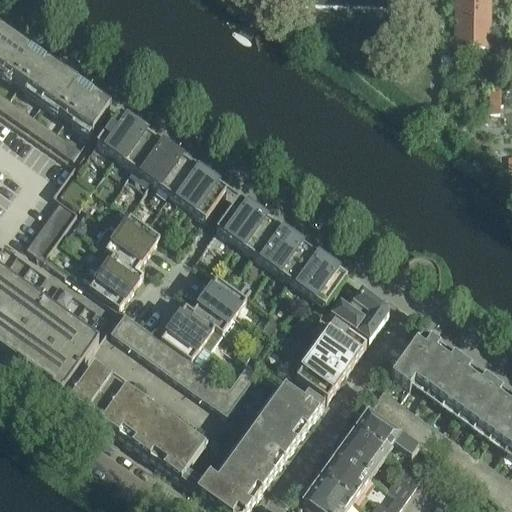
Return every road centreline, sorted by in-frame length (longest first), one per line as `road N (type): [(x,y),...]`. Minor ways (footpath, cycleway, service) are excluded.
road 1 (residential): [(0,19),(240,189)]
road 2 (residential): [(416,309),(272,511)]
road 3 (residential): [(240,189),(416,309)]
road 4 (residential): [(172,511),(0,386)]
road 5 (residential): [(240,189),(155,309)]
